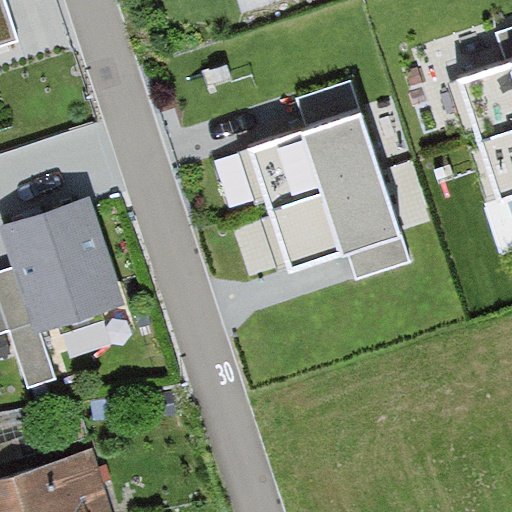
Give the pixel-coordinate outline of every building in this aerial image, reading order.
[(8,0),(0,0),(0,43),(20,37),(8,0)] [(511,30),(503,34),(511,61),(456,79),(497,202),(511,197),(511,30)] [(350,81),(299,98),(310,131),(305,132),(250,150),(289,271),(341,254),(348,252),(355,272),(409,255),(402,233),(399,234),(359,109),(350,81)] [(409,130),(386,136),(409,230),(432,225),(409,130)] [(126,306),(91,200),(36,219),(2,230),(15,270),(36,335),(43,332),(126,306)] [(0,274),(0,359),(17,355),(27,388),(57,379),(43,332),(36,335),(15,270),(0,274)] [(110,511),(93,451),(0,478),(0,511),(110,511)]
